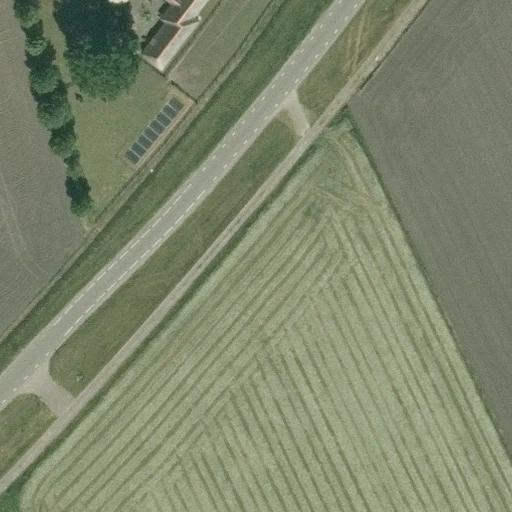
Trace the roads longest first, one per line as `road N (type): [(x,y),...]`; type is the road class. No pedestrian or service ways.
road 1 (track): [(413,0),(315,129),(0,487)]
road 2 (tertiary): [(346,0),(166,218),(0,399)]
